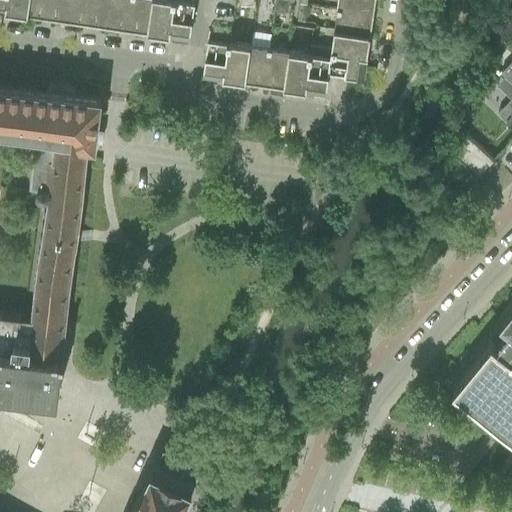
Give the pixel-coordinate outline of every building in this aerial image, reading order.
[(0,0),(0,9),(8,11),(9,0),(0,0)] [(9,0),(8,11),(26,14),(27,0),(9,0)] [(27,0),(26,14),(46,17),(48,0),(27,0)] [(48,0),(46,17),(66,20),(69,0),(48,0)] [(69,0),(66,20),(87,23),(90,0),(69,0)] [(90,0),(87,23),(107,26),(111,0),(90,0)] [(111,0),(107,26),(128,29),(131,0),(111,0)] [(131,0),(128,29),(148,32),(152,0),(131,0)] [(152,0),(148,32),(167,34),(171,0),(152,0)] [(171,0),(167,34),(189,38),(194,0),(171,0)] [(338,0),(337,9),(373,15),(374,0),(338,0)] [(307,5),(300,4),(298,21),(304,22),(307,5)] [(337,9),(334,29),(370,34),(373,15),(337,9)] [(334,29),(331,48),(367,53),(370,34),(334,29)] [(202,75),(225,78),(230,42),(231,34),(209,30),(202,75)] [(225,78),(244,81),(249,45),(230,42),(225,78)] [(244,81),(262,83),(267,47),(249,45),(244,81)] [(308,53),(304,90),(325,93),(329,71),(331,48),(310,45),(308,53)] [(262,83),(281,86),(286,50),(267,47),(262,83)] [(331,48),(329,71),(364,76),(367,53),(331,48)] [(281,86),(304,90),(308,53),(286,50),(281,86)] [(511,84),(511,97),(498,112),(506,120),(505,121),(511,127),(511,59),(499,73),(511,84)] [(0,348),(64,356),(64,352),(62,351),(89,142),(102,144),(103,129),(96,128),(98,114),(100,97),(0,85),(0,128),(36,133),(30,191),(34,191),(38,197),(44,198),(48,195),(33,312),(0,308),(0,348)] [(448,149),(480,179),(497,161),(465,131),(448,149)] [(511,305),(500,319),(508,325),(495,341),(492,339),(452,387),(511,435),(511,305)] [(0,511),(0,388),(59,395),(62,371),(64,356),(0,348),(0,511)] [(178,511),(202,463),(167,447),(160,444),(128,511),(178,511)]
